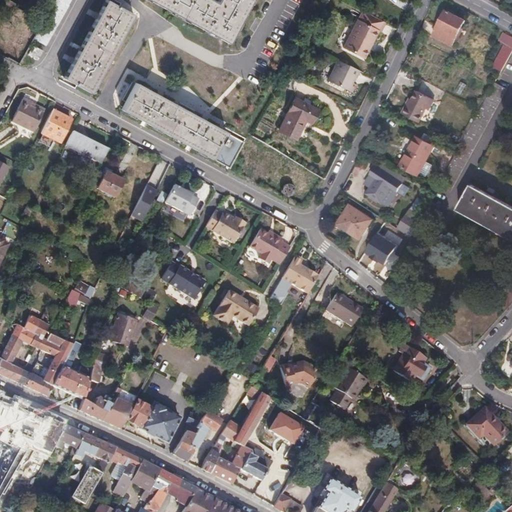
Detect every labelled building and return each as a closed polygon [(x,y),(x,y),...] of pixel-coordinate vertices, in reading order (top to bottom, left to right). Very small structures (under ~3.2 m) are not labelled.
[(55,0),(33,38),(46,45),(71,0),(55,0)] [(64,78),(90,91),(132,13),(107,0),(105,0),(97,17),(81,47),(72,63),(64,78)] [(151,0),(228,42),(250,0),(217,0),(216,2),(212,0),(151,0)] [(324,8),(319,6),(313,16),(319,19),(324,8)] [(372,39),(374,40),(380,29),(382,30),(387,22),(363,10),(344,47),(365,57),(371,47),(368,45),(372,39)] [(447,10),(434,35),(453,44),(465,20),(447,10)] [(502,58),(507,61),(511,51),(511,34),(504,30),(499,40),(504,43),(509,45),(502,58)] [(509,45),(504,43),(492,67),(501,71),(507,61),(502,58),(509,45)] [(42,50),(39,48),(33,45),(28,54),(37,59),(42,50)] [(361,68),(339,58),(329,78),(352,90),(356,82),(351,79),(354,74),(357,75),(361,68)] [(443,98),(446,92),(441,89),(424,80),(413,99),(411,98),(403,112),(420,120),(427,107),(430,108),(435,99),(438,101),(440,101),(443,98)] [(507,89),(495,83),(440,182),(453,189),(463,169),(507,89)] [(146,90),(135,84),(122,109),(133,115),(199,151),(213,159),(226,133),(212,126),(202,120),(158,96),(146,90)] [(295,95),(283,119),(278,129),(295,138),(302,123),(304,119),(311,122),(319,107),(295,95)] [(29,104),(31,101),(22,97),(11,119),(33,130),(42,111),(29,104)] [(44,108),(31,101),(29,104),(42,111),(44,108)] [(72,120),(52,109),(40,133),(60,143),(72,120)] [(65,145),(101,163),(109,148),(73,130),(65,145)] [(240,141),(226,133),(213,159),(227,167),(240,141)] [(426,160),(434,146),(416,136),(400,165),(419,175),(420,173),(426,160)] [(433,164),(426,160),(420,173),(426,176),(433,164)] [(0,184),(10,166),(0,161),(0,184)] [(101,174),(104,175),(105,173),(111,175),(113,170),(105,166),(101,174)] [(398,190),(403,182),(377,166),(365,184),(371,187),(367,193),(382,203),(384,200),(392,187),(398,190)] [(105,173),(104,175),(97,188),(114,197),(122,180),(111,175),(105,173)] [(292,185),(288,184),(284,184),(282,187),(281,191),(282,195),(284,198),(287,198),(291,197),(293,194),(294,191),(294,188),(292,185)] [(511,205),(472,184),(458,209),(511,238),(511,205)] [(191,194),(173,185),(168,193),(164,202),(190,215),(198,198),(191,194)] [(131,216),(141,221),(156,191),(146,186),(131,216)] [(389,204),(398,190),(392,187),(384,200),(389,204)] [(157,199),(164,202),(168,193),(161,190),(157,199)] [(359,239),(372,218),(350,204),(337,224),(359,239)] [(22,213),(29,217),(33,209),(27,206),(22,213)] [(214,210),(204,227),(232,243),(244,222),(234,216),(233,220),(228,217),(228,216),(221,212),(220,214),(214,210)] [(411,236),(415,228),(403,220),(398,228),(411,236)] [(29,240),(32,234),(22,228),(19,235),(29,240)] [(257,228),(247,246),(260,253),(257,258),(266,263),(269,258),(278,263),(288,246),(279,241),(280,238),(271,233),(269,235),(257,228)] [(400,248),(377,233),(363,254),(388,268),(400,248)] [(0,261),(8,245),(0,240),(0,261)] [(65,258),(76,264),(79,258),(70,254),(68,257),(66,256),(65,258)] [(299,263),(301,260),(294,255),(280,278),(306,293),(317,276),(305,269),(298,265),(299,263)] [(171,261),(160,278),(192,298),(204,281),(194,274),(193,275),(188,271),(179,265),(178,266),(171,261)] [(84,294),(89,286),(78,280),(76,284),(73,289),(84,294)] [(124,291),(140,298),(144,288),(129,281),(124,291)] [(95,288),(89,285),(89,286),(84,294),(83,296),(89,299),(95,288)] [(147,288),(142,299),(151,303),(156,292),(147,288)] [(228,289),(211,315),(225,323),(231,315),(246,325),(257,309),(228,289)] [(79,294),(70,290),(63,305),(73,310),(79,294)] [(335,290),(333,293),(345,300),(347,297),(335,290)] [(345,300),(333,293),(324,309),(351,325),(362,306),(347,297),(345,300)] [(151,319),(157,307),(150,303),(142,316),(150,321),(151,319)] [(136,320),(116,313),(107,339),(127,346),(136,320)] [(41,338),(48,325),(29,315),(23,328),(16,325),(13,331),(0,355),(0,375),(16,382),(22,371),(10,364),(22,340),(35,348),(41,338)] [(54,357),(63,341),(49,334),(46,340),(41,351),(54,357)] [(35,348),(41,351),(46,340),(41,338),(35,348)] [(62,365),(72,345),(63,341),(54,357),(49,368),(58,373),(62,365)] [(392,370),(409,381),(413,375),(422,361),(424,357),(402,343),(397,351),(402,353),(392,370)] [(106,356),(96,352),(91,364),(91,367),(101,371),(106,356)] [(254,356),(251,362),(257,366),(260,360),(254,356)] [(422,361),(413,375),(421,380),(431,367),(422,361)] [(287,366),(286,363),(275,366),(279,385),(296,381),(304,387),(315,369),(302,362),(287,366)] [(69,392),(76,372),(62,365),(58,373),(52,384),(69,392)] [(90,369),(80,365),(76,372),(69,392),(82,398),(88,380),(89,377),(90,369)] [(101,371),(91,367),(90,369),(89,377),(88,380),(99,383),(101,371)] [(330,400),(343,409),(358,385),(361,386),(366,379),(346,367),(333,387),(336,389),(330,400)] [(47,396),(52,384),(58,373),(49,368),(44,377),(43,380),(37,392),(47,396)] [(232,368),(227,377),(231,380),(237,371),(232,368)] [(16,382),(23,386),(29,374),(22,371),(16,382)] [(23,386),(37,392),(43,380),(30,373),(29,374),(23,386)] [(259,392),(250,386),(246,392),(256,398),(259,392)] [(107,409),(103,415),(113,419),(111,425),(116,428),(118,429),(135,396),(119,388),(117,393),(115,396),(110,404),(107,409)] [(210,404),(215,408),(224,394),(219,390),(210,404)] [(269,398),(259,392),(256,398),(241,424),(242,425),(240,428),(232,441),(239,445),(249,450),(238,470),(261,480),(270,460),(260,455),(262,452),(243,442),(269,398)] [(78,410),(100,420),(107,409),(110,404),(97,396),(92,405),(82,399),(78,410)] [(0,397),(0,496),(29,451),(46,457),(53,446),(64,425),(0,397)] [(140,427),(165,440),(177,417),(163,410),(164,409),(152,403),(150,408),(136,400),(126,419),(140,427)] [(301,417),(320,428),(326,418),(329,413),(314,404),(311,402),(301,417)] [(194,428),(204,411),(193,408),(190,414),(189,414),(186,422),(188,422),(185,429),(186,430),(193,434),(195,429),(194,428)] [(505,433),(484,409),(467,425),(478,437),(482,433),(493,444),(505,433)] [(219,420),(204,411),(194,428),(195,429),(193,434),(186,430),(172,453),(186,461),(205,427),(212,431),(219,420)] [(103,415),(100,420),(111,425),(113,419),(103,415)] [(240,428),(228,421),(220,434),(226,437),(232,441),(240,428)] [(64,425),(53,446),(59,449),(63,442),(76,449),(82,433),(64,425)] [(76,449),(73,456),(79,458),(82,452),(92,456),(92,455),(106,462),(107,461),(114,448),(82,433),(76,449)] [(311,451),(285,436),(275,455),(300,470),(311,451)] [(231,484),(238,470),(249,450),(239,445),(229,464),(216,457),(209,473),(231,484)] [(114,448),(107,461),(115,464),(116,462),(121,465),(120,466),(124,468),(119,476),(113,490),(121,497),(128,482),(140,460),(114,448)] [(210,449),(200,468),(209,473),(216,457),(218,454),(210,449)] [(145,495),(158,469),(140,460),(128,482),(143,490),(138,499),(142,501),(135,511),(141,511),(143,509),(145,506),(149,498),(145,495)] [(70,496),(82,504),(100,473),(88,466),(70,496)] [(184,506),(195,489),(177,479),(167,474),(158,469),(145,495),(149,498),(145,506),(155,511),(166,492),(168,493),(177,498),(175,501),(184,506)] [(315,506),(313,509),(311,511),(339,511),(342,508),(348,511),(349,511),(359,497),(327,477),(320,489),(325,492),(316,507),(315,506)] [(367,511),(383,511),(397,490),(385,483),(367,511)] [(281,493),(281,492),(268,484),(259,499),(273,506),(281,493)] [(459,498),(463,494),(456,488),(450,495),(454,498),(456,495),(459,498)] [(184,506),(180,511),(238,511),(195,489),(184,506)] [(33,493),(28,490),(25,495),(37,501),(40,496),(33,493)] [(290,499),(281,493),(273,506),(283,511),(285,508),(290,499)] [(474,511),(479,511),(481,510),(463,494),(459,498),(474,511)] [(298,511),(302,506),(290,499),(285,508),(292,511),(298,511)] [(81,511),(78,510),(77,511),(112,511),(114,510),(100,503),(94,511),(81,511)] [(503,511),(511,511),(511,503),(503,511)]
